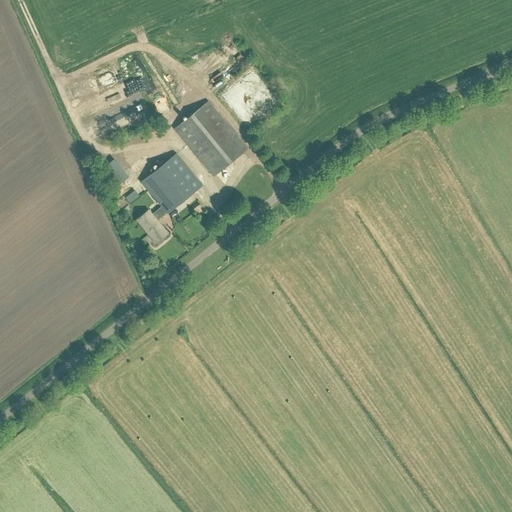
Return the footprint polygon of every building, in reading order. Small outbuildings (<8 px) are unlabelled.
[(213,65),(225,60),(223,55),(211,59),(213,65)] [(76,78),(88,72),(86,68),(74,73),(76,78)] [(67,96),(80,91),(77,83),(64,88),(67,96)] [(71,102),(74,114),(100,107),(97,96),(71,102)] [(213,176),(247,148),(208,101),(174,129),(213,176)] [(168,214),(203,186),(177,153),(142,181),(162,206),(153,214),(149,209),(136,220),(155,244),(168,233),(158,220),(167,213),(168,214)] [(126,172),(126,162),(112,162),(112,172),(126,172)] [(134,190),(125,197),(129,203),(138,195),(134,190)] [(130,222),(122,227),(135,252),(143,247),(130,222)]
